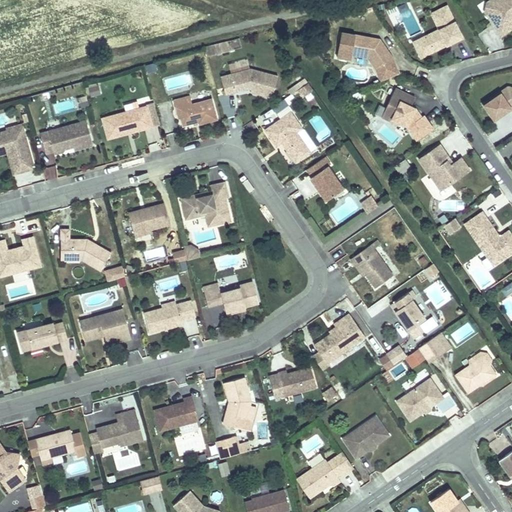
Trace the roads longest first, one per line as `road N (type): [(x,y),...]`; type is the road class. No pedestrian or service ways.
road 1 (residential): [(0,409),(251,341),(315,298),(321,283),(312,255),(234,150),(0,209)]
road 2 (residential): [(511,58),(437,78),(511,185)]
